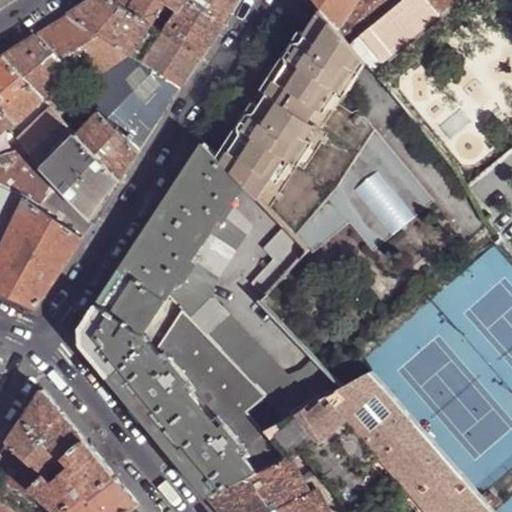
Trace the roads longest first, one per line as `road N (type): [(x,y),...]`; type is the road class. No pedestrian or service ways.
road 1 (tertiary): [(42,341),(264,0)]
road 2 (tertiary): [(42,341),(184,511)]
